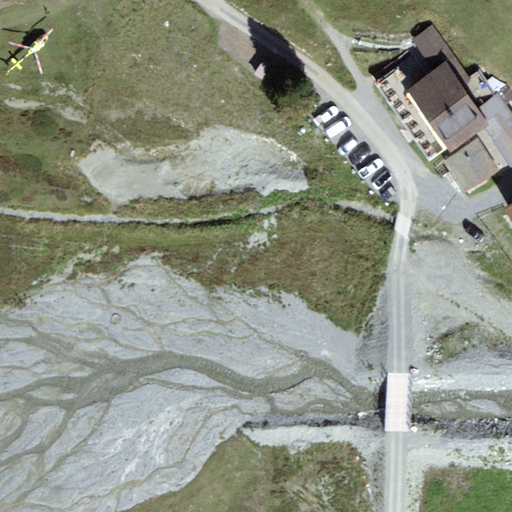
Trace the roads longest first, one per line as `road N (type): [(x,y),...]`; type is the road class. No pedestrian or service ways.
road 1 (track): [(392,511),(401,235),(411,180)]
road 2 (unclassified): [(205,0),(370,111),(411,180)]
